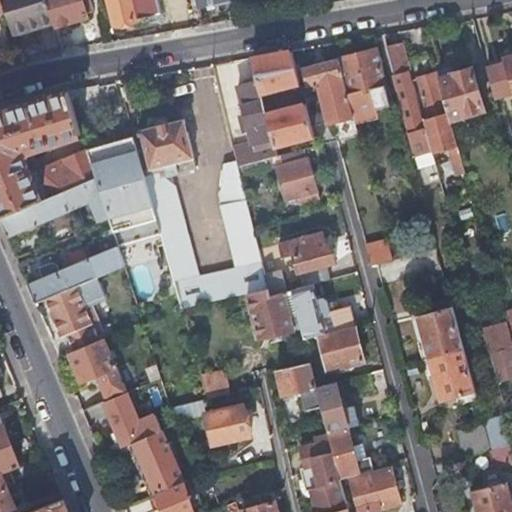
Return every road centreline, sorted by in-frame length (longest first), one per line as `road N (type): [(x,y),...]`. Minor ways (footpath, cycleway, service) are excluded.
road 1 (residential): [(0,87),(40,72),(459,0)]
road 2 (residential): [(331,143),(428,511)]
road 3 (residential): [(96,511),(0,280)]
